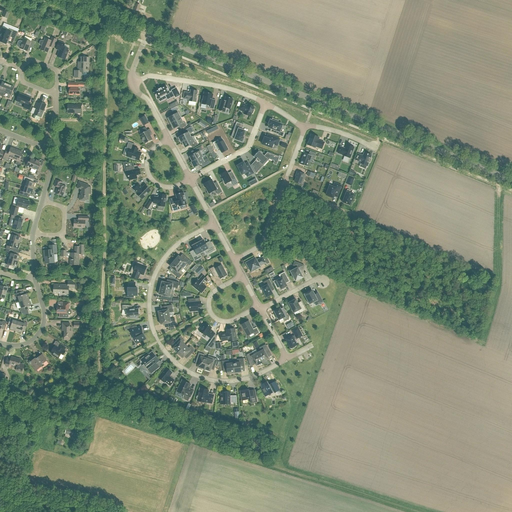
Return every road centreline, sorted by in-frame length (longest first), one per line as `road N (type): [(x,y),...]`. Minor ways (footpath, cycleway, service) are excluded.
road 1 (tertiary): [(511,180),(147,33)]
road 2 (track): [(110,18),(98,374),(87,402)]
road 3 (track): [(87,402),(414,511)]
road 4 (residential): [(286,359),(250,377),(214,380),(178,364),(157,341),(149,310),(157,268),(173,247),(213,223)]
road 5 (track): [(501,176),(495,283),(480,336)]
road 6 (residential): [(132,85),(153,76),(265,103)]
